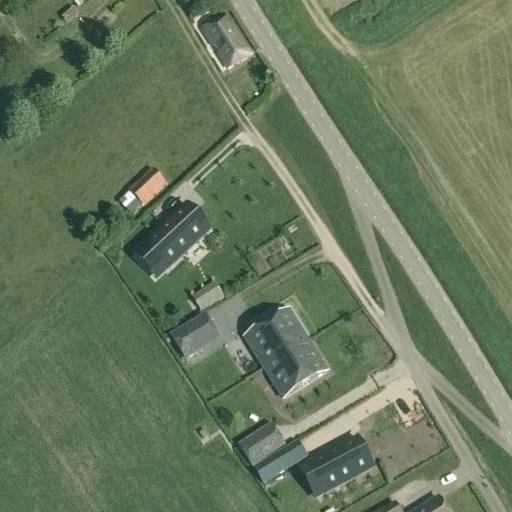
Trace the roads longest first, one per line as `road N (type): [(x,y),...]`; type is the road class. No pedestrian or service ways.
road 1 (residential): [(161,0),(408,359)]
road 2 (tertiary): [(511,427),(340,155)]
road 3 (track): [(366,55),(377,92),(511,295)]
road 4 (residential): [(340,155),(408,359)]
road 5 (track): [(305,0),(336,38),(366,55),(456,0)]
road 6 (tertiary): [(340,155),(238,0)]
road 7 (residential): [(408,359),(499,511)]
road 8 (residential): [(408,359),(511,448)]
